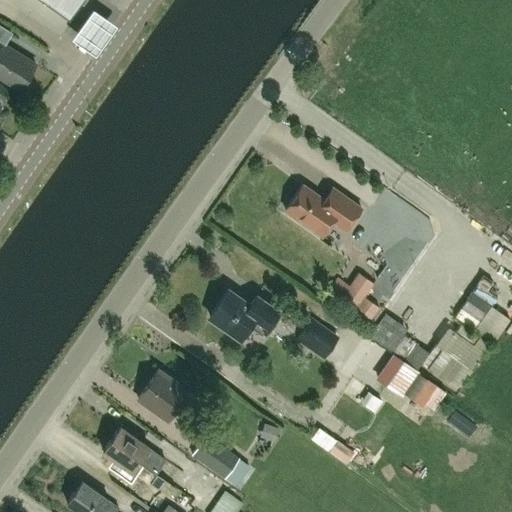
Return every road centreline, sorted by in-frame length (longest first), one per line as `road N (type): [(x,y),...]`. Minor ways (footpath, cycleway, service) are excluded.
road 1 (tertiary): [(0,470),(335,0)]
road 2 (tertiary): [(0,212),(149,0)]
